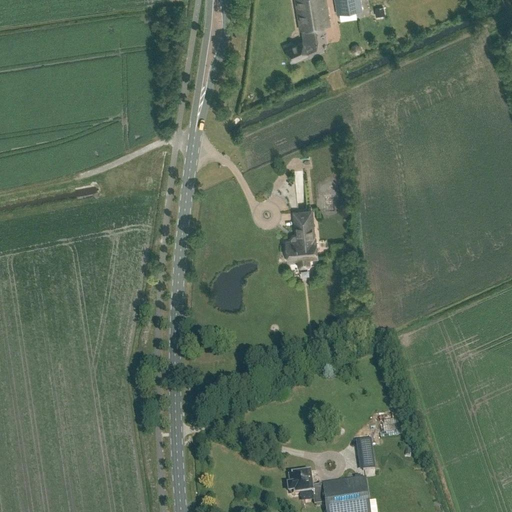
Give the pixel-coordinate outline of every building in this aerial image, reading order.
[(303,41),(287,48),(292,60),(294,59),(295,60),(301,57),(301,56),(307,53),(317,48),(319,41),(317,27),(330,25),(325,0),(295,0),(300,30),(302,30),(303,41)] [(339,14),(340,20),(357,18),(356,12),(362,11),(360,0),(333,0),(336,15),(339,14)] [(385,15),(384,7),(374,9),(376,17),(385,15)] [(351,46),(351,52),(355,54),(360,53),(361,49),(360,45),(356,44),(351,46)] [(305,169),(298,169),(299,187),(306,187),(305,169)] [(313,228),(311,211),(294,212),(297,235),(296,235),(294,236),(292,238),(292,240),(292,241),(286,241),(286,244),(285,246),(285,251),(287,252),(288,259),(298,258),(299,266),(300,267),(307,266),(309,265),(308,258),(317,257),(316,239),(314,239),(313,235),(314,234),(314,229),(313,228)] [(314,506),(325,504),(326,511),(369,511),(364,480),(323,486),(312,488),(311,484),(308,485),(307,475),(289,477),(290,486),(287,487),(289,494),(291,494),(292,496),(312,493),(314,506)]
